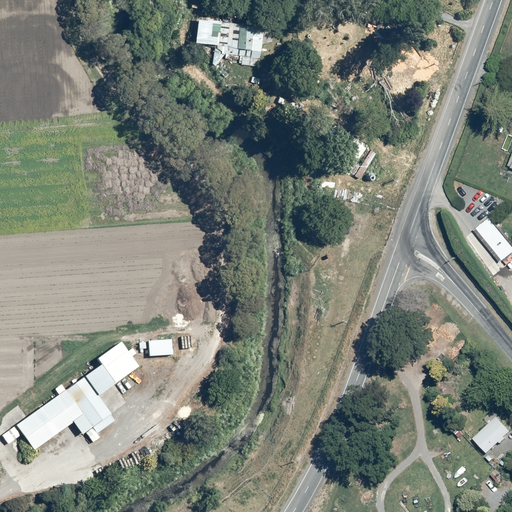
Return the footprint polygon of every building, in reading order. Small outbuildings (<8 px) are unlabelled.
[(214,44),(212,63),(215,66),(224,53),(225,53),(224,59),(238,60),(238,55),(241,56),(240,64),(259,66),(261,43),(267,44),(268,31),(240,29),(239,34),(229,33),(230,22),(219,21),(217,44),(214,44)] [(329,162),(347,174),(367,144),(349,132),(329,162)] [(371,149),(353,175),(360,179),(377,153),(371,149)] [(490,217),(474,230),(495,255),(510,242),(490,217)] [(139,342),(139,350),(147,349),(148,357),(172,356),(172,339),(147,340),(147,342),(139,342)] [(57,394),(0,436),(7,445),(21,435),(32,451),(72,423),(81,435),(84,433),(92,444),(99,438),(97,434),(115,421),(110,414),(127,402),(114,384),(138,366),(132,357),(137,353),(133,347),(127,351),(120,340),(95,358),(99,365),(77,381),(75,379),(72,381),(73,383),(65,389),(61,384),(54,389),(57,394)] [(498,417),(473,440),(487,455),(499,444),(500,445),(507,438),(506,436),(511,431),(498,417)]
